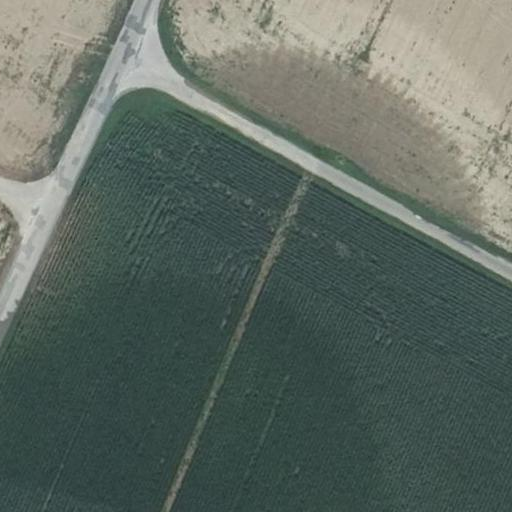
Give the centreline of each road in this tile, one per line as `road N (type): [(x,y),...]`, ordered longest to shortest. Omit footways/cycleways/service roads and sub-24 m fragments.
road 1 (unclassified): [(124,57),(511,264)]
road 2 (unclassified): [(124,57),(50,215)]
road 3 (unclassified): [(50,215),(0,333)]
